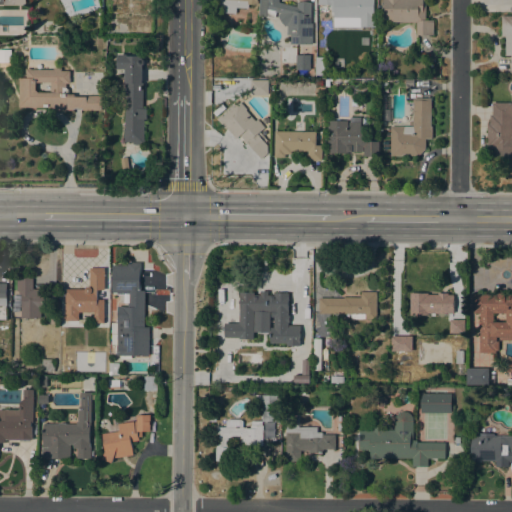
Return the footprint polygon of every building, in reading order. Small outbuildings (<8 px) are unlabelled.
[(258,0),(258,5),(248,4),(248,8),(236,7),(236,13),(219,12),(219,0),(258,0)] [(312,23),(312,44),(290,44),(291,34),(287,34),(287,25),(285,26),(277,15),(281,13),(267,9),(267,0),(279,0),(279,2),(297,6),(297,2),(311,2),(311,23),(312,23)] [(374,0),(374,27),(359,27),(359,20),(333,19),(333,12),(331,12),(331,5),(318,4),(318,0),(374,0)] [(383,22),(383,0),(426,0),(426,20),(433,20),(433,35),(416,35),(416,22),(383,22)] [(511,15),(511,70),(511,55),(505,55),(505,35),(501,35),(501,15),(511,15)] [(117,69),(117,54),(127,54),(127,56),(143,56),(143,59),(144,60),(144,65),(143,65),(143,109),(147,109),(147,119),(144,119),(144,139),(145,139),(145,144),(134,144),(133,142),(125,142),(125,138),(124,138),(124,130),(125,130),(125,69),(117,69)] [(310,55),(310,70),(296,70),(296,55),(310,55)] [(324,57),(325,74),(316,74),(316,57),(324,57)] [(82,110),(82,108),(73,108),(73,110),(49,110),(49,107),(19,107),(19,80),(18,80),(18,78),(25,78),(25,68),(30,68),(30,69),(53,69),(53,67),(61,68),(61,71),(70,71),(70,83),(66,83),(66,87),(67,88),(68,90),(69,92),(68,93),(67,94),(75,94),(75,96),(102,96),(102,110),(82,110)] [(268,80),(268,95),(250,95),(250,80),(268,80)] [(431,126),(432,126),(432,139),(426,139),(425,149),(418,156),(390,156),(391,126),(413,126),(413,98),(431,98),(431,126)] [(267,139),(264,142),(267,145),(267,153),(260,158),(240,135),(236,138),(226,127),(225,128),(217,119),(221,115),(222,117),(237,103),(238,104),(241,102),(247,109),(245,110),(255,121),(258,118),(265,127),(260,131),(267,139)] [(511,158),(494,158),(494,148),(489,148),(489,145),(487,145),(487,123),(490,123),(490,115),(492,115),(492,102),(511,102),(511,158)] [(348,126),(348,122),(350,122),(350,117),(361,117),(361,126),(368,126),(367,141),(379,141),(378,156),(363,156),(363,151),(347,151),(347,153),(328,153),(328,126),(327,126),(327,120),(347,120),(347,126),(348,126)] [(316,145),(322,145),(322,160),(308,160),(308,151),(291,151),(291,154),(285,154),(285,157),(274,157),(274,131),(316,131),(316,145)] [(140,290),(144,290),(144,327),(149,327),(149,355),(117,355),(117,306),(128,306),(128,303),(129,303),(129,292),(116,292),(116,294),(113,294),(113,293),(112,293),(112,265),(127,265),(127,262),(141,262),(140,290)] [(64,288),(64,320),(78,320),(78,312),(93,312),(93,322),(103,322),(103,299),(96,299),(96,289),(103,290),(104,267),(89,267),(89,289),(64,288)] [(164,270),(143,270),(142,308),(164,309),(164,301),(168,301),(168,292),(163,292),(164,270)] [(77,290),(62,290),(62,275),(77,275),(77,290)] [(21,294),(16,294),(16,277),(33,276),(33,289),(44,289),(44,294),(57,294),(57,310),(41,310),(41,318),(21,318),(21,294)] [(375,319),(351,319),(351,313),(319,313),(319,298),(343,298),(343,297),(360,297),(360,292),(375,292),(376,292),(376,319),(375,319)] [(479,352),(480,330),(478,330),(478,320),(479,320),(479,313),(473,313),(473,294),(495,294),(495,292),(505,292),(505,294),(511,294),(511,340),(499,340),(499,337),(496,337),(496,341),(498,341),(498,350),(496,350),(496,352),(479,352)] [(410,293),(428,293),(427,295),(438,295),(438,293),(447,293),(447,295),(453,295),(453,316),(447,316),(447,323),(440,323),(440,315),(447,315),(447,313),(434,312),(434,315),(410,315),(410,293)] [(279,295),(288,295),(287,312),(274,312),(274,309),(254,309),(254,313),(253,313),(253,325),(242,325),(242,297),(265,298),(265,296),(270,296),(270,298),(279,298),(279,295)] [(304,309),(312,318),(306,323),(298,314),(304,309)] [(460,344),(450,344),(450,325),(460,325),(460,344)] [(299,345),(287,345),(287,341),(286,341),(286,336),(287,336),(287,326),(299,326),(299,345)] [(334,335),(338,339),(334,344),(330,339),(334,335)] [(321,338),(321,370),(313,370),(313,338),(321,338)] [(456,350),(463,350),(463,363),(455,363),(456,350)] [(41,371),(42,359),(54,359),(54,371),(41,371)] [(120,363),(120,372),(119,372),(119,375),(109,375),(109,372),(105,372),(105,363),(120,363)] [(488,368),(488,384),(467,384),(467,368),(488,368)] [(332,373),(332,382),(322,382),(322,374),(332,373)] [(47,376),(47,387),(39,387),(39,376),(47,376)] [(144,376),(156,376),(156,390),(144,390),(144,376)] [(106,388),(106,380),(119,379),(119,380),(122,380),(122,379),(130,380),(130,387),(120,387),(120,388),(106,388)] [(23,389),(33,389),(33,422),(31,422),(31,426),(32,426),(32,439),(4,439),(4,443),(0,443),(0,410),(5,410),(5,409),(18,409),(19,403),(23,399),(23,389)] [(91,425),(90,425),(90,442),(90,446),(91,446),(91,451),(93,451),(93,456),(91,456),(91,458),(77,458),(77,448),(73,448),(73,444),(70,444),(70,457),(61,457),(61,459),(42,459),(42,445),(43,445),(43,424),(59,424),(59,423),(66,423),(66,424),(76,424),(76,421),(78,421),(78,407),(80,407),(80,392),(91,392),(91,425)] [(451,393),(451,412),(420,412),(420,393),(451,393)] [(48,395),(48,403),(39,403),(39,395),(48,395)] [(215,425),(215,424),(216,423),(218,423),(219,423),(220,422),(221,423),(223,424),(224,426),(225,426),(225,421),(227,419),(240,419),(242,421),(242,427),(246,427),(246,428),(250,428),(250,425),(251,425),(251,421),(262,421),(262,403),(255,403),(255,395),(276,395),(276,403),(272,403),(272,407),(276,407),(276,421),(262,421),(262,425),(263,425),(263,445),(254,445),(254,446),(244,447),(244,441),(242,441),(242,438),(228,438),(228,448),(231,448),(231,463),(215,460),(215,436),(216,436),(216,428),(214,428),(215,425)] [(394,418),(396,414),(400,412),(403,411),(408,412),(411,414),(412,418),(413,421),(413,440),(416,440),(416,442),(445,442),(445,458),(428,458),(428,466),(412,466),(412,457),(380,458),(380,460),(371,460),(371,458),(370,458),(370,449),(359,449),(359,430),(372,430),(372,426),(384,426),(384,430),(394,430),(394,421),(394,418)] [(317,432),(322,432),(322,434),(335,434),(335,449),(322,449),(322,452),(308,452),(308,450),(300,450),(300,461),(286,461),(286,414),(298,414),(298,427),(317,427),(317,432)] [(112,463),(101,459),(104,450),(102,433),(120,430),(119,424),(137,421),(137,415),(150,415),(150,431),(141,431),(142,436),(138,437),(139,440),(131,441),(133,455),(113,458),(112,463)] [(511,436),(511,462),(508,462),(508,466),(495,466),(495,461),(481,460),(481,462),(471,462),(471,435),(478,435),(478,434),(494,434),(494,436),(511,436)] [(270,447),(269,460),(260,459),(261,446),(270,447)]
